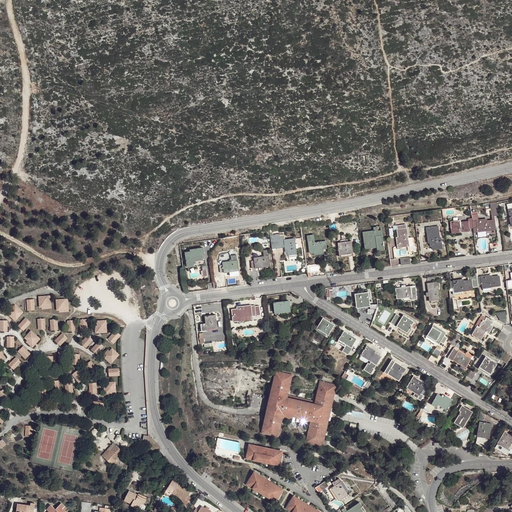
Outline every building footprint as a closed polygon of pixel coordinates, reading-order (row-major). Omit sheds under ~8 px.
[(497,202),(490,203),(492,216),(499,214),(497,202)] [(474,232),(478,232),(477,230),(485,229),(485,231),(491,231),(496,230),(494,220),(485,221),(484,220),(478,220),(477,213),(471,213),(472,218),(472,221),(473,228),(473,229),(474,232)] [(469,229),(473,228),(472,221),(472,218),(468,219),(468,222),(459,223),(459,221),(451,222),(452,232),(459,231),(460,233),(465,232),(469,231),(469,229)] [(431,231),(427,232),(429,243),(430,243),(432,243),(432,246),(432,248),(437,248),(441,247),(440,245),(442,245),(441,241),(440,241),(440,238),(438,227),(431,227),(431,231)] [(379,231),(379,229),(375,229),(375,232),(364,234),(367,249),(376,248),(377,251),(381,250),(385,250),(382,231),(379,231)] [(404,229),(397,230),(398,239),(397,240),(398,248),(407,246),(406,239),(408,238),(407,229),(404,229)] [(280,239),(271,240),(272,250),(281,249),(280,242),(280,239)] [(294,240),(284,242),(285,248),(285,251),(287,251),(288,256),(292,255),(296,254),(294,240)] [(313,240),(308,240),(309,252),(312,252),(314,252),(322,251),(322,249),(326,248),(325,241),(314,242),(313,242),(313,240)] [(351,241),(339,242),(341,253),(346,253),(352,252),(351,241)] [(205,248),(193,249),(193,252),(186,253),(188,266),(191,266),(194,266),(194,264),(197,263),(197,260),(204,259),(203,255),(206,254),(205,248)] [(224,265),(225,272),(232,271),(239,270),(237,261),(237,255),(231,256),(232,262),(223,263),(224,265)] [(255,261),(256,268),(263,267),(270,266),(268,257),(264,257),(254,259),(255,261)] [(410,257),(400,258),(401,265),(406,265),(411,264),(410,257)] [(489,276),(481,277),(482,285),(482,287),(490,286),(490,287),(500,286),(499,276),(489,278),(489,276)] [(457,280),(453,281),(454,289),(455,291),(462,290),(462,291),(472,290),(471,280),(462,281),(461,280),(457,280)] [(403,288),(396,289),(397,299),(412,297),(410,287),(403,288)] [(433,288),(428,288),(429,300),(439,299),(438,287),(433,288)] [(362,301),(369,299),(368,293),(356,294),(357,307),(362,306),(362,301)] [(52,294),(39,295),(39,306),(43,306),(43,307),(52,307),(52,294)] [(69,310),(68,297),(57,298),(57,309),(60,308),(60,311),(69,310)] [(35,298),(27,298),(28,309),(35,309),(35,298)] [(275,313),(281,313),(290,312),(289,302),(274,303),(275,313)] [(23,311),(15,303),(14,305),(12,303),(6,311),(16,320),(23,311)] [(239,321),(239,318),(252,317),(253,320),(265,318),(264,306),(259,306),(259,305),(255,306),(255,305),(251,306),(240,307),(240,309),(233,310),(234,322),(239,321)] [(499,320),(504,324),(506,319),(505,313),(496,314),(499,320)] [(405,324),(411,328),(415,322),(404,315),(402,318),(396,314),(390,323),(393,325),(396,327),(397,325),(402,328),(405,324)] [(218,328),(216,316),(211,316),(206,317),(207,322),(201,323),(202,330),(218,328)] [(32,322),(27,317),(19,325),(25,330),(32,322)] [(45,317),(38,318),(39,329),(46,328),(45,317)] [(57,318),(50,319),(51,329),(58,329),(57,318)] [(328,322),(323,319),(317,329),(328,336),(334,325),(328,322)] [(85,320),(78,321),(79,332),(86,331),(85,320)] [(73,321),(65,322),(67,333),(74,332),(73,321)] [(105,321),(96,322),(96,325),(94,325),(95,334),(106,333),(105,321)] [(487,332),(491,325),(485,322),(483,321),(479,327),(477,326),(472,335),(481,340),(483,337),(485,333),(486,331),(487,332)] [(408,332),(411,328),(405,324),(402,328),(408,332)] [(440,342),(444,336),(446,333),(442,331),(441,332),(436,329),(437,327),(434,325),(428,335),(434,339),(440,342)] [(32,329),(26,336),(28,338),(27,340),(33,346),(41,337),(32,329)] [(113,344),(121,335),(116,330),(108,339),(113,344)] [(351,335),(344,332),(339,340),(347,345),(343,351),(348,355),(352,348),(351,348),(357,339),(351,335)] [(14,334),(7,335),(8,346),(15,345),(14,334)] [(461,336),(458,334),(451,345),(455,347),(461,336)] [(66,340),(60,335),(53,343),(58,348),(66,340)] [(92,341),(87,336),(80,344),(85,349),(92,341)] [(103,348),(98,343),(90,351),(96,356),(103,348)] [(23,345),(18,350),(26,358),(31,352),(23,345)] [(367,346),(362,354),(368,358),(367,359),(371,362),(370,365),(368,364),(365,369),(371,373),(381,357),(373,351),(374,350),(370,348),(367,346)] [(119,356),(112,349),(110,352),(108,350),(102,357),(111,365),(119,356)] [(464,355),(453,349),(447,358),(450,360),(452,361),(453,360),(465,368),(472,356),(466,353),(464,355)] [(66,351),(58,351),(58,362),(66,362),(66,351)] [(79,353),(72,353),(73,364),(80,364),(79,353)] [(22,359),(17,354),(10,362),(15,367),(22,359)] [(53,354),(46,354),(47,365),(54,365),(53,354)] [(487,366),(493,370),(497,364),(486,357),(480,367),(484,370),(487,366)] [(400,366),(395,362),(388,372),(399,379),(406,369),(400,366)] [(91,363),(85,367),(92,376),(98,371),(91,363)] [(490,374),(493,370),(487,366),(484,370),(490,374)] [(38,367),(34,374),(44,379),(47,373),(38,367)] [(78,367),(72,372),(79,381),(85,376),(78,367)] [(121,376),(120,369),(109,370),(110,378),(121,376)] [(264,430),(263,434),(276,437),(277,433),(279,433),(282,423),(274,421),(275,419),(282,421),(283,417),(293,419),(293,415),(302,417),(301,421),(311,424),(310,427),(312,427),(311,430),(310,429),(307,439),(309,440),(308,444),(321,447),(322,443),(324,443),(326,433),(319,431),(320,429),(327,431),(329,421),(328,421),(330,411),(331,411),(334,401),(327,399),(327,398),(334,399),(336,390),(334,389),(335,385),(322,382),(321,386),(320,386),(318,395),(319,396),(319,398),(317,397),(316,403),(288,396),(289,391),(282,389),(282,388),(289,389),(292,379),(290,379),(291,375),(278,372),(277,376),(275,375),(272,385),(280,387),(279,389),(272,387),(269,401),(271,401),(270,404),(268,403),(265,417),(272,418),(272,421),(265,419),(262,429),(264,430)] [(36,378),(29,375),(24,384),(30,388),(36,378)] [(408,387),(420,394),(424,388),(426,385),(422,382),(421,384),(416,381),(417,379),(415,378),(414,377),(408,387)] [(59,378),(52,379),(53,390),(60,389),(59,378)] [(97,380),(90,381),(91,392),(98,391),(97,380)] [(73,381),(65,382),(66,393),(73,392),(73,381)] [(107,387),(104,387),(105,396),(118,395),(116,383),(107,384),(107,387)] [(46,386),(39,386),(39,397),(47,396),(46,386)] [(4,387),(0,389),(0,395),(3,401),(9,397),(4,387)] [(406,388),(419,396),(420,394),(408,387),(406,388)] [(420,394),(419,396),(417,399),(421,401),(427,390),(424,388),(420,394)] [(443,398),(438,395),(432,405),(436,408),(438,405),(447,410),(449,407),(450,407),(452,404),(451,404),(453,401),(449,398),(445,396),(443,398)] [(103,408),(104,401),(94,399),(92,406),(103,408)] [(31,409),(31,402),(20,403),(20,410),(31,409)] [(461,412),(458,417),(456,421),(464,426),(472,413),(467,410),(462,407),(460,411),(461,412)] [(486,424),(480,423),(477,435),(489,438),(492,426),(486,424)] [(25,425),(25,437),(33,437),(33,425),(25,425)] [(98,427),(97,427),(96,428),(95,428),(95,429),(94,429),(94,431),(95,432),(95,433),(96,434),(98,434),(99,434),(100,434),(100,433),(101,433),(101,434),(101,435),(102,435),(103,436),(104,436),(105,435),(106,435),(107,434),(107,433),(107,432),(107,431),(107,430),(106,430),(106,429),(105,429),(104,429),(103,429),(102,429),(101,430),(101,429),(100,428),(99,428),(98,427)] [(123,438),(122,437),(123,437),(123,436),(123,435),(123,434),(122,434),(122,433),(121,433),(119,432),(118,432),(117,433),(116,434),(116,436),(116,437),(117,438),(117,439),(118,439),(119,439),(119,440),(119,441),(118,442),(119,443),(120,444),(121,444),(122,444),(123,444),(124,444),(124,443),(125,443),(126,442),(126,441),(125,439),(124,438),(123,438)] [(511,436),(505,432),(496,447),(507,454),(511,445),(511,436)] [(471,442),(463,440),(461,448),(469,449),(471,442)] [(112,451),(105,457),(114,467),(127,454),(118,445),(112,451)] [(249,447),(246,459),(251,460),(251,461),(275,467),(276,465),(280,466),(282,454),(277,453),(278,451),(268,449),(267,454),(263,453),(264,448),(253,446),(253,448),(249,447)] [(103,455),(105,457),(112,451),(110,449),(103,455)] [(253,475),(248,484),(251,487),(250,488),(272,502),(273,500),(277,502),(282,492),(279,490),(279,488),(270,483),(268,487),(264,485),(267,480),(258,475),(257,477),(253,475)] [(335,487),(332,489),(339,501),(348,495),(344,489),(341,483),(342,483),(339,479),(333,483),(335,487)] [(169,484),(175,488),(186,495),(189,491),(183,488),(177,484),(178,483),(171,480),(169,484)] [(325,481),(318,486),(322,491),(329,486),(325,481)] [(186,495),(175,488),(169,484),(167,487),(173,490),(171,493),(175,496),(183,500),(185,497),(186,495)] [(141,503),(142,504),(146,498),(142,496),(138,494),(137,495),(128,491),(124,501),(130,504),(130,506),(138,510),(141,503)] [(293,498),(287,508),(291,511),(290,511),(319,511),(311,507),(308,511),(304,508),(307,505),(298,500),(297,501),(293,498)] [(364,511),(361,508),(363,507),(360,502),(348,511),(345,508),(342,510),(343,511),(364,511)] [(65,506),(62,503),(56,510),(51,505),(47,510),(48,511),(66,511),(63,509),(65,506)]
